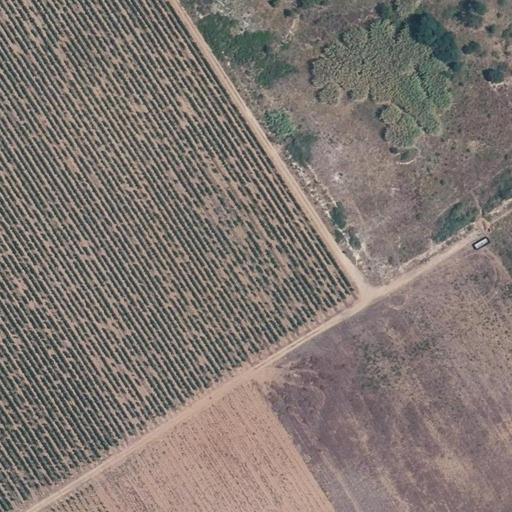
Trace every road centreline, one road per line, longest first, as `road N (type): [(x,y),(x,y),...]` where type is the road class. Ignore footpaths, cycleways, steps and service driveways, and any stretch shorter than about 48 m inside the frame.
road 1 (track): [(31,511),(473,235)]
road 2 (track): [(178,0),(366,299)]
